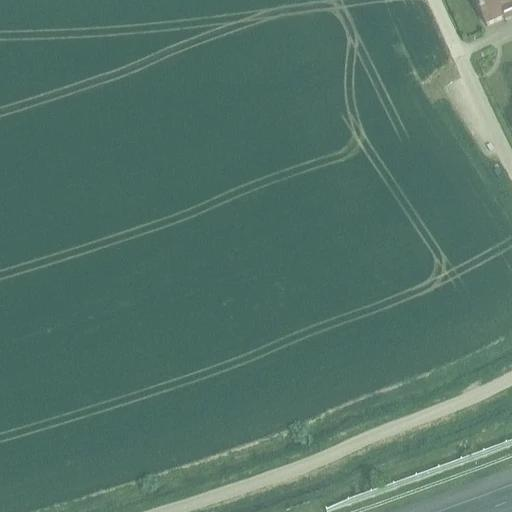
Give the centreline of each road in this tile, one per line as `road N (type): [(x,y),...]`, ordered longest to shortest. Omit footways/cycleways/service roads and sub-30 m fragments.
road 1 (unclassified): [(511,377),(266,481),(164,511)]
road 2 (unclassified): [(434,0),(511,168)]
